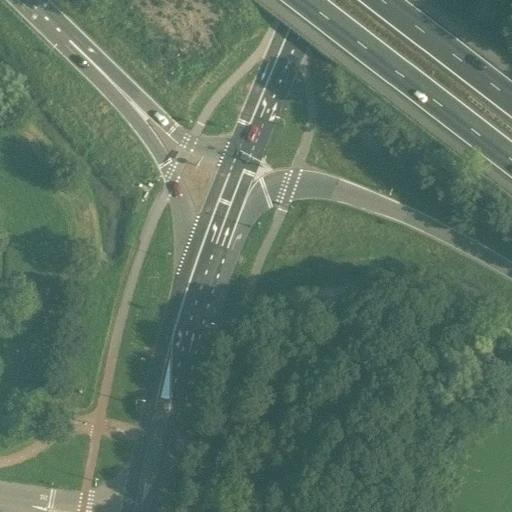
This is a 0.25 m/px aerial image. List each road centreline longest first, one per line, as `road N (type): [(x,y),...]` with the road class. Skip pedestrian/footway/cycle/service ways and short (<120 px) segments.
road 1 (motorway): [(210,239),(274,186),(304,184),(416,219),(511,275)]
road 2 (motorway): [(301,0),(511,162)]
road 3 (motorway): [(110,82),(170,179),(197,280)]
road 4 (primary): [(308,0),(241,155)]
road 5 (motorway): [(511,100),(378,0)]
road 6 (primary): [(171,363),(148,397),(132,481),(136,511)]
road 7 (motorway): [(110,82),(181,140),(241,155)]
road 8 (primary): [(146,511),(175,403),(171,363)]
